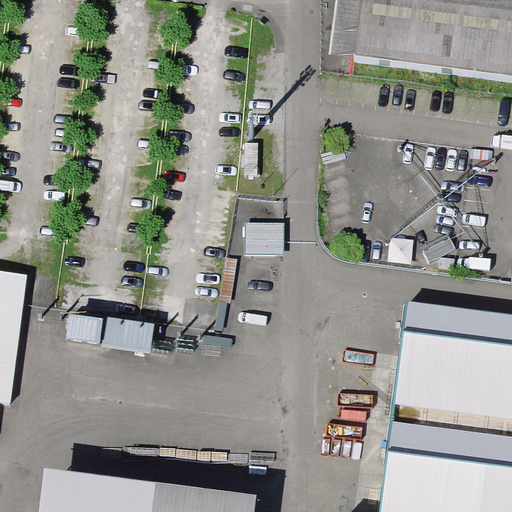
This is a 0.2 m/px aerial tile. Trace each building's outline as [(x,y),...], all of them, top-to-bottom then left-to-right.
[(511,0),(334,0),(326,64),(511,87),(511,0)] [(418,164),(393,150),(400,182),(394,214),(379,243),(414,243),(446,245),(479,261),(470,226),(474,194),(486,164),(450,172),(418,164)] [(22,280),(0,277),(0,405),(8,407),(22,280)] [(511,511),(511,324),(402,310),(376,511),(511,511)] [(244,511),(28,483),(23,511),(244,511)]
